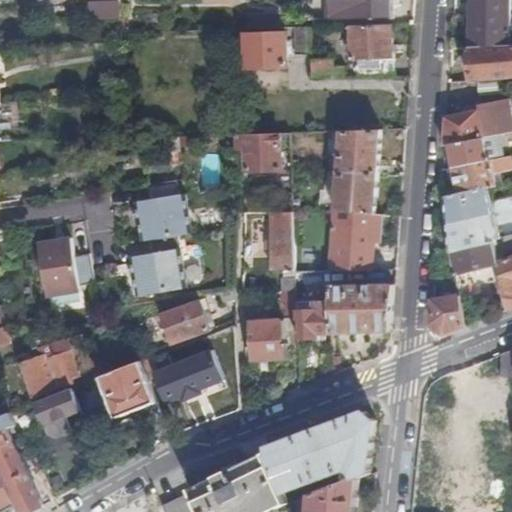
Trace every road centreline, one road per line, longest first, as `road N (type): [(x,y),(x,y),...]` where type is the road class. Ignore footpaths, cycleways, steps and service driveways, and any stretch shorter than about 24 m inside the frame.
road 1 (residential): [(435,0),(404,376)]
road 2 (residential): [(404,376),(167,456),(75,511)]
road 3 (residential): [(404,376),(400,511)]
